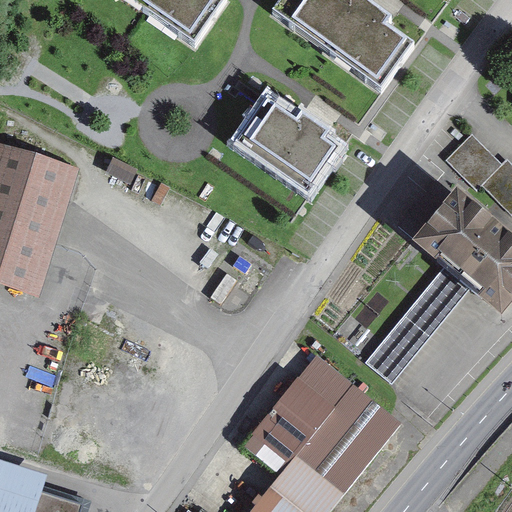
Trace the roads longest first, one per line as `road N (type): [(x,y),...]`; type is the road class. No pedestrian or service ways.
road 1 (residential): [(510,0),(152,511)]
road 2 (primary): [(511,385),(406,511)]
